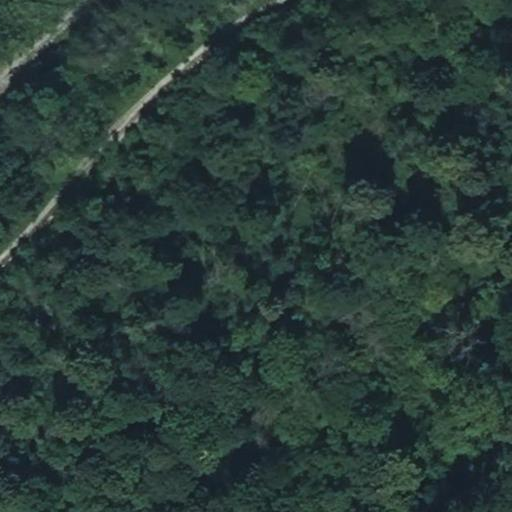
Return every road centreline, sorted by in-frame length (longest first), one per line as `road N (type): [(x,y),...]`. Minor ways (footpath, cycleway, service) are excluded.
road 1 (track): [(300,0),(194,61),(0,268)]
road 2 (track): [(0,409),(65,485),(72,511)]
